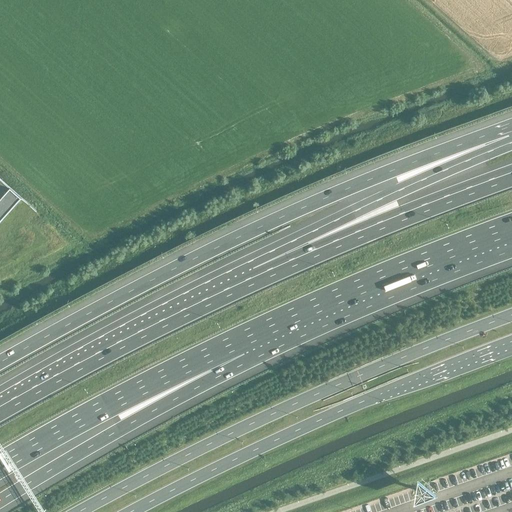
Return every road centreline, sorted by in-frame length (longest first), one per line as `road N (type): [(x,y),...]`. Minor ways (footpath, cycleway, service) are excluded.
road 1 (motorway): [(508,135),(338,191),(0,364)]
road 2 (tertiary): [(511,316),(338,385),(79,511)]
road 3 (tertiary): [(131,511),(265,444),(511,343)]
road 4 (motorway): [(239,340),(511,227)]
road 5 (motorway): [(508,135),(395,191),(255,276)]
road 6 (motorway): [(0,501),(124,426),(239,340)]
road 7 (motorway): [(255,276),(0,410)]
road 8 (motorway): [(511,175),(255,276)]
road 9 (motorway): [(0,464),(239,340)]
